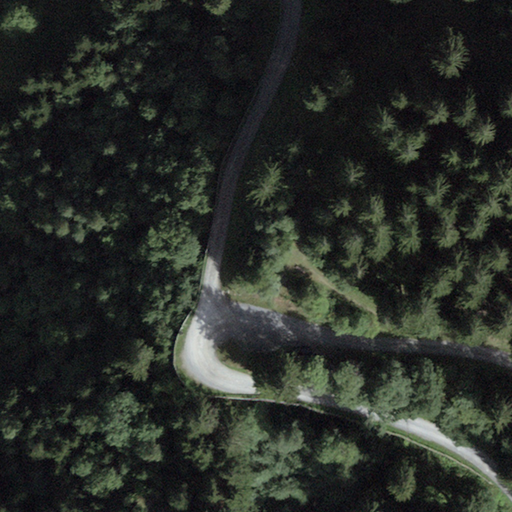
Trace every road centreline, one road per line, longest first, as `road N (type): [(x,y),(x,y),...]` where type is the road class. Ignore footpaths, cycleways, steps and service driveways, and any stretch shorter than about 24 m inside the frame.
road 1 (track): [(511,491),(400,418),(191,353),(202,314)]
road 2 (track): [(202,314),(246,124),(297,20),(292,0)]
road 3 (track): [(202,314),(511,360)]
